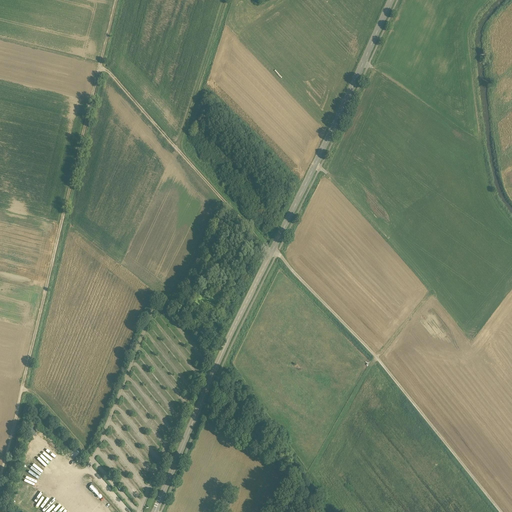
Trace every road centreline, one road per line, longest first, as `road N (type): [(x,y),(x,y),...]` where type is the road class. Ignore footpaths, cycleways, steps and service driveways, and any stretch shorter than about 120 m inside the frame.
road 1 (tertiary): [(155,511),(222,350),(391,0)]
road 2 (track): [(25,392),(120,0)]
road 3 (track): [(501,511),(380,361),(273,247)]
road 4 (track): [(103,71),(270,253)]
road 5 (track): [(313,476),(375,367),(435,294)]
road 6 (track): [(314,165),(435,294)]
road 7 (track): [(229,0),(179,152)]
